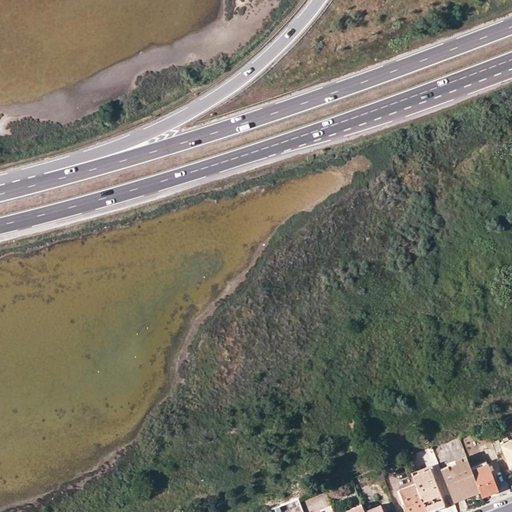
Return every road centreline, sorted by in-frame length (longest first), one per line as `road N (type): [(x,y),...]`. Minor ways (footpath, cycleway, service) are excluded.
road 1 (trunk): [(0,224),(205,167),(511,59)]
road 2 (trunk): [(511,24),(204,136),(75,173)]
road 3 (trunk): [(320,0),(261,63),(215,97),(89,153),(75,173)]
